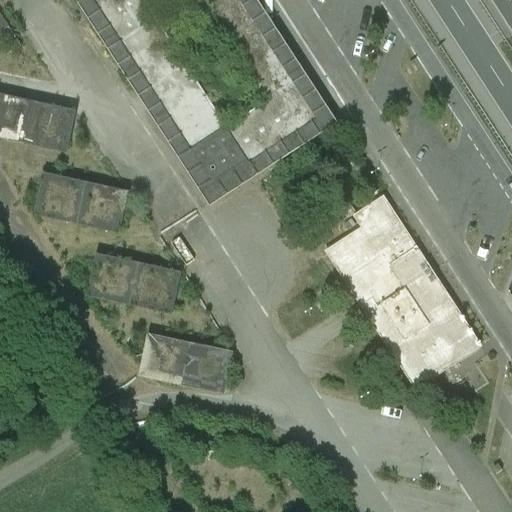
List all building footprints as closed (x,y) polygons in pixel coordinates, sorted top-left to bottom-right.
[(323,124),(242,0),(86,0),(213,195),(323,124)] [(351,53),(367,57),(379,4),(363,0),(351,53)] [(20,46),(1,16),(0,16),(0,51),(4,57),(20,46)] [(0,141),(76,155),(84,112),(0,97),(0,141)] [(49,179),(43,222),(128,235),(135,192),(49,179)] [(380,199),(374,190),(361,198),(367,207),(380,199)] [(477,349),(383,204),(358,220),(366,232),(330,255),(416,389),(477,349)] [(183,313),(188,270),(99,259),(94,302),(183,313)] [(233,395),(240,351),(153,336),(145,380),(233,395)]
